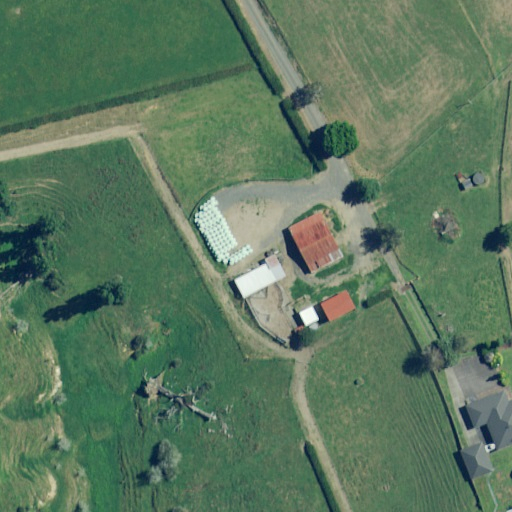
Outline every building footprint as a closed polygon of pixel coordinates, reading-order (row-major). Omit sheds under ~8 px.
[(347,258),(325,213),(293,229),(315,274),(347,258)] [(290,277),(285,267),(272,273),(269,266),(238,281),(247,299),(290,277)] [(360,309),(351,291),(324,304),(333,322),(360,309)] [(322,321),(316,308),(303,314),(309,327),(322,321)] [(484,442),(463,450),(475,481),(496,472),(489,454),(500,449),(501,451),(511,446),(511,400),(509,392),(470,407),(479,429),(490,424),(498,444),(487,448),(484,442)]
